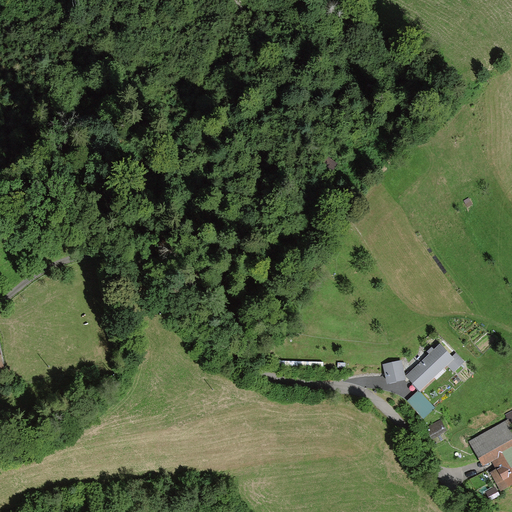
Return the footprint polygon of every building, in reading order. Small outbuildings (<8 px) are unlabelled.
[(439,346),(403,378),(413,389),(449,357),(439,346)] [(385,381),(401,380),(399,362),(384,363),(385,381)] [(431,406),(417,391),(406,401),(420,416),(431,406)] [(500,489),(511,482),(511,427),(508,421),(471,440),(482,462),(490,458),(496,469),(491,472),(500,489)] [(424,429),(428,437),(442,430),(437,422),(424,429)]
